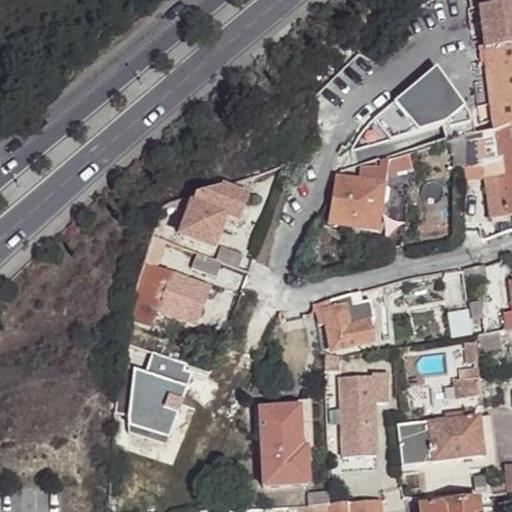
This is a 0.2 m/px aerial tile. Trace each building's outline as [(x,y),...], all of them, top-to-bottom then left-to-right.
[(511,127),(511,4),(478,9),(479,28),(493,132),(511,127)] [(437,67),(359,123),(342,148),(351,153),(439,125),(440,134),(443,141),(470,133),(463,106),(437,67)] [(511,217),(511,127),(493,132),(497,162),(503,218),(511,217)] [(497,162),(493,132),(463,141),(462,157),(461,184),(484,181),(482,164),(497,162)] [(448,157),(462,157),(463,141),(449,145),(448,157)] [(410,170),(406,156),(389,162),(392,171),(385,173),(384,178),(410,170)] [(376,165),(378,173),(378,175),(385,173),(392,171),(389,162),(383,164),(376,165)] [(482,164),(484,181),(488,220),(503,218),(497,162),(482,164)] [(360,175),(358,181),(383,185),(384,178),(385,173),(378,175),(378,173),(360,175)] [(358,181),(336,179),(329,226),(338,228),(351,229),(353,229),(355,218),(378,222),(383,185),(358,181)] [(247,180),(219,189),(240,198),(247,180)] [(219,189),(194,197),(191,203),(225,215),(224,219),(236,223),(244,200),(240,198),(219,189)] [(182,201),(164,207),(187,215),(191,203),(194,197),(182,201)] [(191,203),(187,215),(178,237),(212,249),(224,219),(225,215),(191,203)] [(355,218),(353,229),(362,231),(376,233),(378,222),(355,218)] [(154,224),(150,237),(158,240),(162,228),(154,224)] [(144,256),(153,259),(154,259),(160,240),(158,240),(150,237),(144,256)] [(219,263),(237,269),(241,256),(220,248),(215,261),(219,263)] [(219,263),(215,261),(195,254),(189,268),(213,278),(219,263)] [(142,262),(151,265),(153,259),(144,256),(142,262)] [(142,262),(123,320),(148,328),(155,313),(195,327),(209,288),(151,265),(142,262)] [(483,267),(463,271),(466,288),(486,284),(483,267)] [(450,303),(464,300),(459,275),(445,278),(450,303)] [(403,282),(379,289),(383,304),(407,297),(403,282)] [(468,301),(471,317),(485,315),(483,299),(468,301)] [(329,302),(312,306),(316,327),(326,325),(323,311),(330,310),(329,302)] [(323,311),(326,325),(331,351),(343,349),(370,343),(366,323),(346,327),(343,308),(341,308),(330,310),(323,311)] [(471,319),(474,337),(474,338),(489,335),(487,323),(483,318),(471,319)] [(487,323),(489,335),(494,335),(499,335),(498,327),(497,321),(487,323)] [(507,327),(498,327),(499,335),(508,333),(507,327)] [(489,335),(474,338),(475,351),(496,348),(494,335),(489,335)] [(327,356),(322,365),(322,374),(338,373),(337,359),(327,356)] [(338,380),(341,460),(373,459),(371,393),(385,393),(384,375),(370,376),(369,379),(338,380)] [(480,398),(479,380),(458,381),(461,401),(480,398)] [(256,410),(262,490),(307,488),(305,449),(299,448),(297,409),(256,410)] [(490,417),(479,418),(483,459),(484,469),(495,468),(490,417)] [(479,418),(427,423),(431,465),(483,459),(479,418)] [(431,465),(427,423),(396,427),(400,468),(431,465)] [(511,491),(511,467),(503,468),(506,492),(511,491)] [(307,496),(307,507),(327,505),(326,496),(307,496)] [(379,511),(378,503),(378,502),(349,504),(327,505),(327,511),(379,511)] [(477,511),(476,502),(418,507),(418,511),(477,511)]
